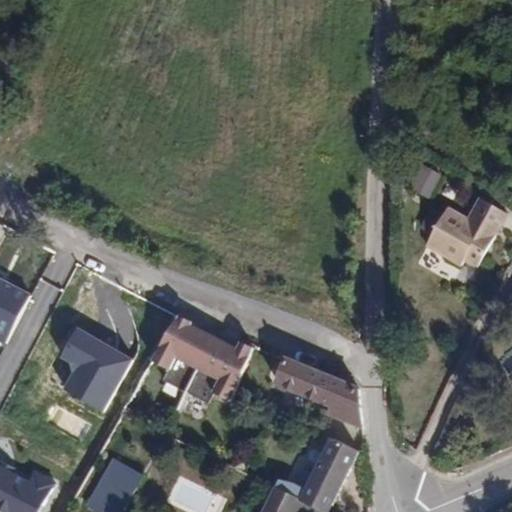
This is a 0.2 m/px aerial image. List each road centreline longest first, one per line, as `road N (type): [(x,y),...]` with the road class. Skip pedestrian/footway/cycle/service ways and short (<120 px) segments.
road 1 (residential): [(385,0),(370,369),(396,511)]
road 2 (track): [(370,369),(188,298),(0,200)]
road 3 (track): [(511,271),(420,453),(413,511)]
